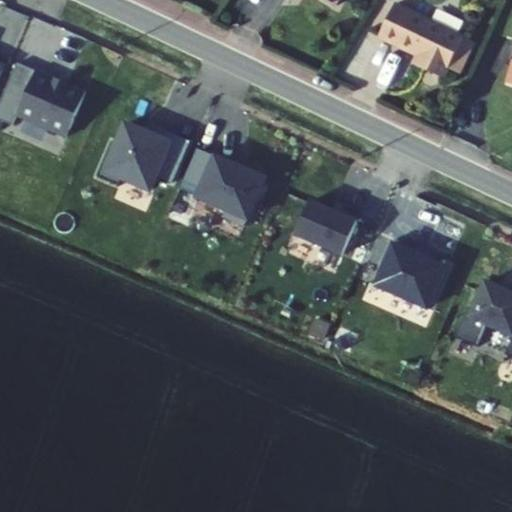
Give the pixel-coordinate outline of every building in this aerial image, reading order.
[(465,47),(467,44),(396,13),(382,46),(431,68),(428,76),(448,85),(452,77),(465,47)] [(0,79),(1,77),(15,83),(26,55),(13,49),(15,45),(0,38),(0,79)] [(452,77),(463,82),(476,51),(465,47),(452,77)] [(57,62),(37,107),(86,128),(106,83),(57,62)] [(132,133),(117,169),(140,179),(143,170),(171,182),(177,169),(193,175),(201,156),(185,150),(195,127),(179,120),(175,130),(146,117),(138,135),(132,133)] [(185,150),(201,156),(211,134),(195,127),(185,150)] [(219,141),(205,173),(223,179),(219,189),(247,200),(243,210),(267,218),(287,170),(219,141)] [(332,194),(317,227),(365,247),(380,212),(366,206),(364,208),(332,194)] [(416,231),(396,277),(448,299),(467,259),(435,245),(437,240),(416,231)] [(511,276),(507,274),(491,309),(511,317),(511,276)]
